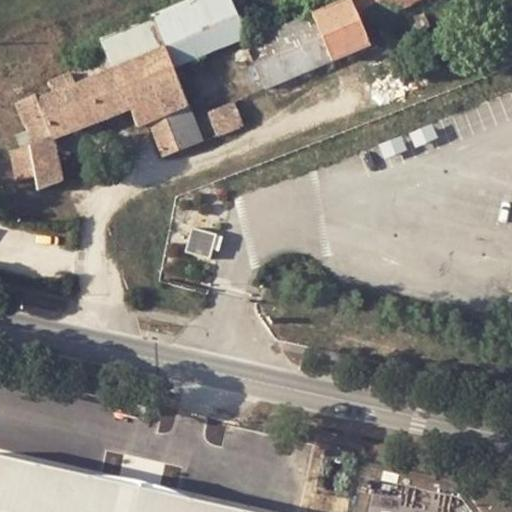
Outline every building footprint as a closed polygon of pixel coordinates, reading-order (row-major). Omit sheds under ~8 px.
[(103,39),(108,53),(115,69),(163,48),(172,69),(245,35),(229,0),(194,0),(153,18),(103,39)] [(348,0),(311,16),(330,62),(368,46),(360,26),(348,0)] [(348,0),(360,26),(421,0),(348,0)] [(330,62),(311,16),(247,44),(266,90),(330,62)] [(28,148),(33,179),(36,192),(59,183),(54,139),(94,124),(128,111),(135,130),(148,124),(163,158),(203,143),(195,122),(172,69),(163,48),(115,69),(108,53),(66,73),(67,77),(45,85),(49,96),(38,102),(37,97),(15,105),(26,134),(32,146),(28,148)] [(207,117),(215,139),(244,127),(232,99),(226,103),(227,108),(207,117)] [(17,137),(19,148),(28,148),(32,146),(26,134),(17,137)] [(28,148),(19,148),(12,151),(15,184),(29,180),(33,179),(28,148)] [(221,234),(195,227),(188,252),(214,259),(221,234)] [(57,278),(27,271),(25,283),(55,290),(57,278)] [(250,511),(0,456),(0,511),(250,511)]
